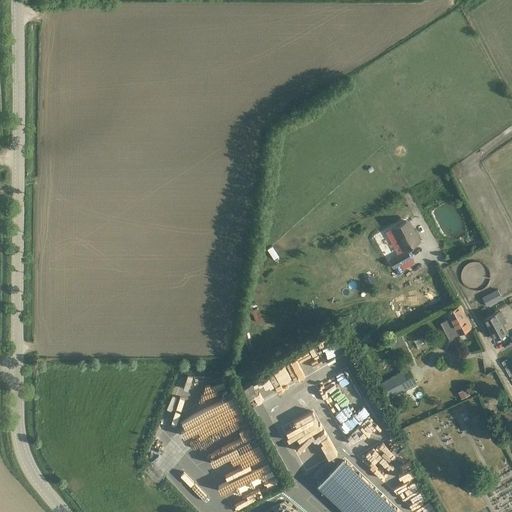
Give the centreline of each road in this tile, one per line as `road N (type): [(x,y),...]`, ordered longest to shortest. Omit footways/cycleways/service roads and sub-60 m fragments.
road 1 (tertiary): [(63,511),(29,471),(18,439),(16,0)]
road 2 (residential): [(511,395),(421,223)]
